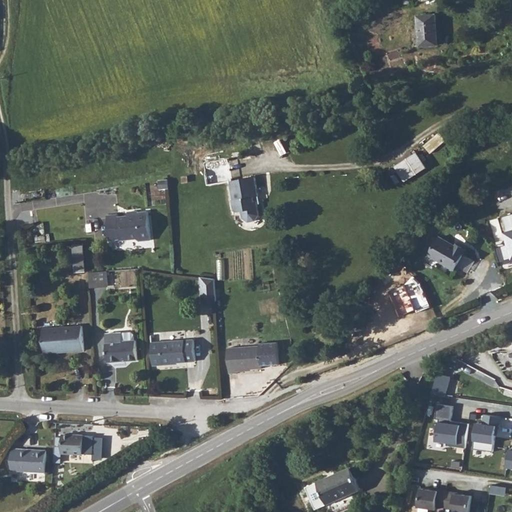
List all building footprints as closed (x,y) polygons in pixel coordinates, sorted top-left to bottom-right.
[(419,46),(436,46),(436,15),(419,15),(419,46)] [(419,151),(396,165),(405,181),(428,168),(419,151)] [(258,196),(255,176),(234,179),(231,159),(206,162),(210,183),(231,180),(233,190),(235,189),(237,199),(233,199),(234,207),(238,211),(241,210),(242,216),(247,221),(255,220),(259,213),(257,202),(255,203),(254,196),(258,196)] [(148,244),(146,213),(129,214),(129,218),(117,219),(117,216),(103,217),(104,241),(115,241),(115,243),(131,243),(131,245),(148,244)] [(511,213),(499,217),(511,261),(511,213)] [(432,256),(460,269),(469,249),(461,245),(459,247),(440,238),(432,256)] [(80,275),(78,247),(67,248),(68,276),(80,275)] [(86,275),(87,288),(92,288),(91,285),(104,284),(103,274),(86,275)] [(201,304),(215,303),(215,280),(201,280),(201,304)] [(84,352),(82,327),(41,331),(43,356),(84,352)] [(107,363),(137,361),(136,342),(122,343),(121,333),(105,334),(107,363)] [(195,364),(194,343),(152,347),(154,369),(179,367),(179,365),(195,364)] [(281,365),(280,343),(262,344),(262,347),(226,349),(227,375),(238,375),(238,371),(263,369),(263,366),(281,365)] [(482,424),(476,423),(473,449),(494,451),(498,416),(483,414),(482,424)] [(468,425),(436,422),(434,441),(447,442),(446,445),(466,447),(468,425)] [(103,436),(61,431),(61,450),(101,455),(103,436)] [(47,453),(10,451),(9,473),(46,475),(47,453)] [(313,479),(324,503),(357,488),(347,464),(313,479)] [(324,503),(313,479),(302,484),(313,508),(324,503)] [(507,488),(491,485),(489,494),(505,497),(507,488)] [(425,487),(416,486),(413,504),(430,507),(431,504),(439,505),(441,488),(425,486),(425,487)] [(457,491),(441,488),(439,505),(447,506),(446,509),(464,511),(466,493),(457,492),(457,491)]
